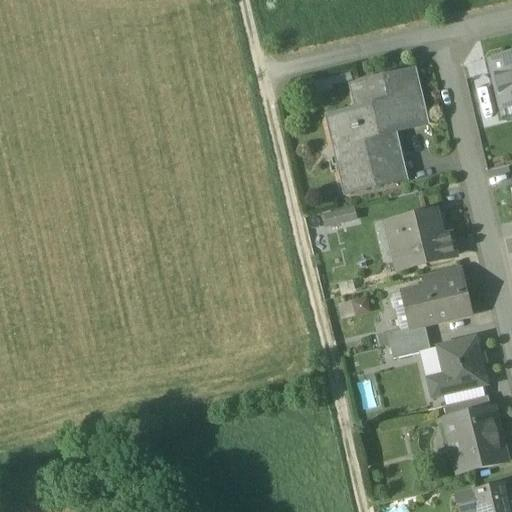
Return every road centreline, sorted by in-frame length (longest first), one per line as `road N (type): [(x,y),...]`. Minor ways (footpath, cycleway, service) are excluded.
road 1 (track): [(243,0),(363,511)]
road 2 (residential): [(439,34),(511,330)]
road 3 (residential): [(259,73),(439,34)]
